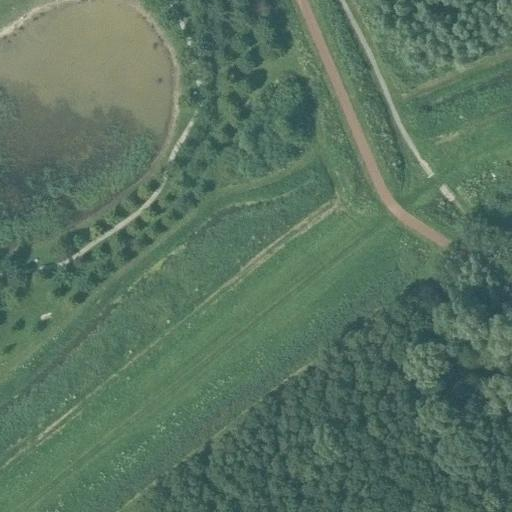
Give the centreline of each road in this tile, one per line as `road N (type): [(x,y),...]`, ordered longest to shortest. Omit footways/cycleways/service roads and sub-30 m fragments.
road 1 (track): [(511,139),(374,222),(27,511)]
road 2 (track): [(135,511),(401,306),(449,249)]
